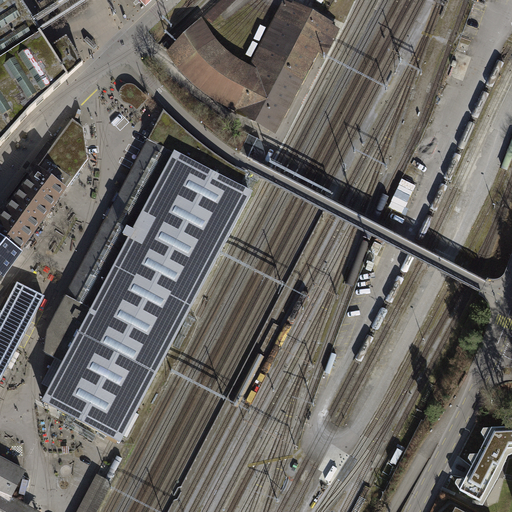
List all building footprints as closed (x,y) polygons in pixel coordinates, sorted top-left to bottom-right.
[(16,0),(0,0),(0,147),(30,113),(67,80),(83,65),(67,40),(49,50),(43,41),(39,34),(16,0)] [(239,114),(274,132),(316,50),(326,55),(338,31),(329,27),(329,25),(294,7),(293,8),(285,4),(251,68),(245,65),(236,61),(228,55),(221,49),(215,42),(209,34),(202,22),(169,53),(185,74),(194,83),(205,92),(216,100),(231,108),(240,112),(239,114)] [(203,16),(209,23),(219,15),(212,8),(203,16)] [(97,46),(88,37),(85,40),(94,49),(97,46)] [(131,107),(137,112),(149,98),(136,87),(134,85),(133,85),(130,84),(128,84),(125,84),(123,86),(121,87),(120,89),(119,91),(119,93),(119,96),(119,98),(120,100),(121,101),(123,103),(125,104),(128,105),(130,105),(131,107)] [(61,357),(87,308),(174,151),(241,186),(247,175),(227,163),(203,147),(183,130),(164,113),(163,114),(138,162),(84,264),(77,278),(67,296),(55,320),(49,331),(45,353),(56,359),(61,357)] [(84,129),(73,120),(38,170),(65,191),(88,160),(86,142),(84,129)] [(241,186),(174,151),(87,308),(61,357),(65,359),(49,388),(42,403),(102,433),(121,443),(253,191),(241,186)] [(0,220),(0,241),(19,256),(20,254),(19,253),(47,216),(65,191),(38,170),(0,220)] [(404,180),(391,206),(399,210),(403,201),(408,203),(416,186),(404,180)] [(383,225),(376,240),(384,244),(391,229),(383,225)] [(0,280),(19,256),(0,241),(0,283),(0,284),(0,283),(0,280)] [(382,246),(375,242),(370,252),(377,256),(382,246)] [(369,262),(366,270),(372,272),(375,264),(369,262)] [(0,382),(44,298),(17,285),(2,314),(0,312),(0,382)] [(56,359),(42,385),(49,388),(65,359),(61,357),(56,359)] [(53,419),(40,427),(48,440),(61,433),(53,419)] [(460,491),(480,502),(508,449),(511,449),(511,428),(492,429),(470,471),(460,491)] [(0,461),(0,493),(9,499),(23,474),(0,461)] [(97,511),(113,483),(97,475),(77,511),(97,511)] [(34,511),(9,499),(0,493),(0,511),(34,511)]
